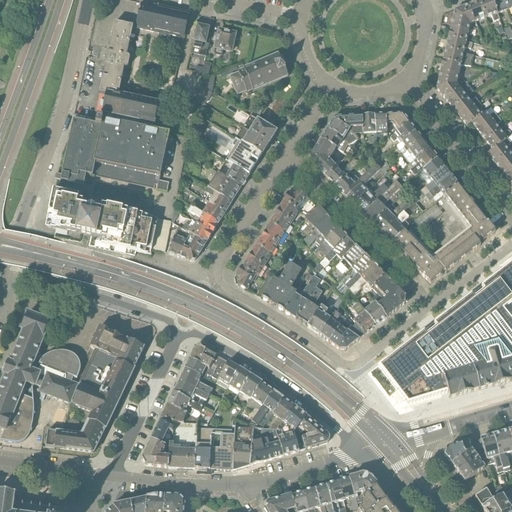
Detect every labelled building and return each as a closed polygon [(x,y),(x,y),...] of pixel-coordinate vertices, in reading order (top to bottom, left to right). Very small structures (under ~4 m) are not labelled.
[(499,21),(497,15),(491,0),(484,0),(479,2),(486,20),(492,17),(494,23),(499,21)] [(491,0),(497,15),(509,11),(504,0),(491,0)] [(474,24),(479,22),(486,20),(479,2),(472,5),(463,9),(466,17),(471,16),(474,24)] [(135,25),(133,35),(183,46),(185,37),(185,36),(190,14),(141,4),(136,26),(135,25)] [(470,28),(470,25),(474,24),(471,16),(466,17),(463,9),(455,12),(451,29),(459,30),(460,26),(470,28)] [(106,96),(119,95),(124,69),(126,69),(128,67),(130,59),(129,57),(127,57),(133,27),(115,23),(109,48),(107,48),(106,52),(102,52),(99,64),(103,65),(102,69),(105,70),(99,94),(106,96)] [(448,40),(466,43),(470,28),(460,26),(459,30),(451,29),(448,40)] [(198,27),(194,43),(192,54),(200,55),(201,50),(207,52),(209,44),(205,44),(209,29),(198,27)] [(219,31),(215,51),(214,55),(222,57),(223,53),(231,54),(235,35),(219,31)] [(446,52),(463,55),(465,49),(472,51),(473,45),(466,43),(448,40),(446,52)] [(443,62),(461,66),(471,69),(474,57),(463,55),(446,52),(443,62)] [(230,77),(238,96),(247,92),(247,93),(253,91),(253,92),(288,77),(279,54),(244,69),(244,70),(238,72),(239,74),(230,77)] [(195,73),(202,75),(205,63),(201,62),(200,68),(196,67),(195,73)] [(447,81),(457,83),(461,66),(443,62),(441,73),(449,75),(447,81)] [(202,75),(201,78),(207,76),(210,64),(205,63),(203,68),(202,75)] [(452,95),(459,89),(456,86),(457,83),(447,81),(449,75),(441,73),(437,90),(442,97),(450,91),(452,95)] [(215,80),(206,78),(204,87),(213,89),(215,80)] [(452,110),(467,98),(474,93),(467,84),(459,89),(452,95),(450,91),(442,97),(452,110)] [(199,99),(208,103),(214,92),(205,88),(199,99)] [(119,95),(106,96),(102,114),(155,126),(156,122),(155,122),(157,112),(166,113),(169,97),(158,95),(158,94),(139,90),(138,99),(119,95)] [(452,110),(459,119),(479,104),(475,99),(470,103),(467,98),(452,110)] [(467,128),(472,124),(486,113),(486,112),(485,113),(482,109),(482,108),(479,104),(459,119),(467,128)] [(472,124),(478,133),(498,118),(494,114),(489,117),(486,113),(472,124)] [(398,132),(409,123),(403,115),(386,116),(387,125),(392,125),(398,132)] [(375,117),(376,137),(388,136),(387,125),(386,116),(375,117)] [(333,123),(353,135),(353,132),(363,132),(362,117),(335,119),(333,123)] [(377,144),(376,137),(375,117),(362,117),(363,132),(363,135),(370,135),(371,144),(377,144)] [(243,129),(269,145),(276,133),(257,121),(256,121),(250,118),(243,129)] [(485,141),(500,130),(497,126),(501,123),(498,118),(478,133),(485,141)] [(96,158),(92,177),(153,190),(154,190),(166,193),(168,184),(159,182),(169,134),(97,119),(95,125),(89,156),(96,158)] [(85,175),(92,177),(96,158),(89,156),(95,125),(73,120),(62,176),(59,193),(81,197),(85,175)] [(357,140),(354,136),(353,135),(333,123),(328,131),(344,141),(347,145),(348,145),(357,140)] [(399,146),(402,144),(416,132),(409,123),(398,132),(390,139),(393,143),(395,142),(399,146)] [(269,145),(243,129),(236,140),(242,144),(262,156),(269,145)] [(493,151),(507,140),(511,136),(508,132),(504,136),(500,130),(485,141),(493,151)] [(322,140),(336,149),(337,150),(342,153),(347,145),(344,141),(328,131),(322,140)] [(399,152),(403,157),(423,141),(416,132),(402,144),(405,148),(399,152)] [(233,167),(249,177),(262,156),(242,144),(236,140),(236,139),(232,145),(235,147),(226,162),(233,167)] [(311,156),(312,160),(312,164),(325,177),(336,167),(340,163),(338,161),(332,156),(336,149),(322,140),(311,156)] [(495,164),(509,152),(506,148),(511,145),(507,140),(493,151),(488,155),(495,164)] [(409,165),(410,164),(430,149),(423,141),(403,157),(409,165)] [(413,168),(410,171),(415,178),(419,174),(423,171),(438,160),(430,149),(415,160),(418,164),(413,168)] [(495,164),(502,173),(511,165),(511,149),(509,152),(495,164)] [(336,167),(325,177),(335,187),(346,176),(359,163),(353,160),(341,172),(336,167)] [(438,160),(423,171),(426,175),(424,177),(428,182),(445,169),(438,160)] [(360,181),(344,196),(354,206),(367,193),(363,188),(379,172),(384,177),(387,174),(378,163),(360,181)] [(509,182),(511,180),(511,165),(502,173),(509,182)] [(224,178),(241,189),(249,177),(233,167),(229,173),(227,172),(224,178)] [(429,186),(421,192),(425,197),(451,177),(445,169),(428,182),(427,183),(429,186)] [(208,190),(231,205),(233,201),(234,201),(237,196),(236,196),(241,189),(224,178),(218,174),(208,190)] [(346,176),(335,187),(344,196),(360,181),(355,176),(350,181),(346,176)] [(436,203),(444,197),(458,186),(451,177),(425,197),(429,202),(433,199),(436,203)] [(387,192),(363,215),(373,225),(393,206),(406,194),(396,183),(387,192)] [(404,233),(392,244),(431,285),(442,277),(439,273),(443,270),(446,274),(480,247),(476,241),(480,238),(483,242),(495,233),(458,186),(444,197),(471,230),(433,261),(404,233)] [(367,193),(354,206),(363,215),(387,192),(382,187),(374,195),(369,191),(367,193)] [(231,205),(208,190),(207,190),(205,194),(209,196),(205,202),(209,204),(225,215),(229,208),(230,208),(231,205)] [(288,193),(283,201),(300,212),(310,201),(307,198),(300,191),(296,195),(292,196),(288,193)] [(81,236),(90,238),(88,247),(134,257),(135,252),(150,255),(158,219),(80,202),(81,197),(59,193),(54,192),(53,192),(45,228),(55,230),(53,239),(80,244),(81,236)] [(393,206),(373,225),(382,235),(414,203),(409,198),(397,210),(393,206)] [(277,213),(293,223),(300,212),(296,210),(296,209),(283,201),(283,202),(284,202),(277,213)] [(392,244),(404,233),(410,226),(405,222),(419,208),(415,203),(383,235),(392,244)] [(203,214),(218,224),(219,225),(221,222),(220,222),(225,215),(209,204),(203,214)] [(216,228),(218,224),(203,214),(194,209),(191,207),(188,212),(195,217),(192,222),(212,235),(216,228)] [(301,235),(306,240),(327,219),(318,209),(305,221),(310,226),(304,233),(301,235)] [(277,213),(270,224),(286,234),(293,223),(277,213)] [(306,240),(304,242),(310,248),(315,242),(319,246),(337,229),(327,219),(306,240)] [(298,220),(295,225),(297,227),(300,228),(301,227),(303,223),(298,220)] [(212,235),(192,222),(191,222),(188,227),(185,225),(183,230),(190,234),(206,245),(208,241),(208,242),(212,235)] [(270,225),(264,235),(279,245),(286,234),(270,224),(269,225),(270,225)] [(176,258),(180,259),(190,234),(183,230),(178,228),(175,237),(174,236),(173,238),(174,238),(168,254),(176,258)] [(319,246),(316,249),(325,259),(347,238),(337,229),(319,246)] [(190,234),(180,259),(184,261),(190,263),(196,261),(203,250),(202,250),(206,245),(190,234)] [(264,235),(257,246),(272,255),(279,245),(264,235)] [(325,259),(312,272),(317,276),(321,280),(322,281),(327,275),(323,271),(336,257),(341,262),(356,248),(347,238),(325,259)] [(256,246),(250,256),(266,266),(272,255),(257,246),(256,246)] [(341,262),(327,275),(336,285),(365,257),(356,248),(341,262)] [(243,267),(243,268),(256,276),(258,278),(259,277),(265,267),(266,266),(250,256),(249,257),(243,267)] [(336,285),(331,289),(342,299),(349,292),(375,267),(365,257),(336,285)] [(283,312),(296,294),(291,290),(302,272),(305,266),(300,260),(295,268),(289,265),(278,283),(273,279),(269,285),(261,299),(272,306),(283,312)] [(511,321),(503,311),(511,304),(511,262),(378,366),(397,392),(400,395),(408,405),(448,393),(450,400),(479,391),(493,387),(493,388),(510,383),(510,382),(511,381),(511,321)] [(375,267),(349,292),(355,297),(362,290),(367,294),(372,289),(385,277),(375,267)] [(241,268),(236,276),(240,279),(241,282),(239,286),(248,291),(253,282),(255,283),(258,278),(256,276),(243,268),(242,268),(241,268)] [(273,278),(268,275),(265,282),(269,284),(273,278)] [(385,277),(372,289),(384,301),(405,302),(405,298),(385,277)] [(296,294),(283,312),(296,320),(296,319),(297,319),(320,282),(314,278),(301,297),(296,294)] [(320,282),(297,319),(307,327),(307,328),(322,307),(324,303),(319,300),(322,294),(318,291),(323,282),(322,281),(321,280),(320,282)] [(261,299),(269,285),(264,282),(256,296),(261,299)] [(377,306),(387,319),(405,305),(405,302),(384,301),(377,306)] [(365,306),(361,309),(364,312),(376,327),(387,319),(377,306),(375,303),(367,309),(365,306)] [(354,309),(352,310),(358,319),(354,322),(365,336),(376,327),(364,312),(361,309),(359,305),(354,309)] [(307,328),(318,336),(333,316),(328,312),(322,307),(307,328)] [(333,316),(318,336),(331,345),(347,322),(335,313),(333,316)] [(74,398),(76,394),(74,393),(77,385),(71,382),(73,378),(77,380),(80,373),(80,371),(80,368),(80,366),(80,364),(79,361),(77,359),(76,358),(74,356),(73,355),(71,354),(67,353),(63,352),(61,352),(58,352),(54,353),(49,355),(47,356),(44,358),(42,360),(41,361),(38,360),(40,354),(38,352),(49,324),(28,315),(21,331),(24,332),(11,365),(9,364),(5,376),(6,376),(0,392),(0,430),(4,432),(0,441),(14,444),(18,444),(22,442),(25,440),(28,438),(31,434),(33,431),(34,427),(37,414),(37,401),(35,387),(40,389),(38,394),(68,405),(71,397),(74,398)] [(346,351),(365,336),(354,322),(352,318),(347,322),(331,345),(339,351),(346,351)] [(76,394),(74,398),(70,407),(77,409),(77,408),(89,413),(87,418),(89,419),(83,433),(82,432),(81,435),(76,434),(76,435),(48,431),(46,447),(94,453),(143,352),(145,348),(127,339),(126,342),(122,340),(122,338),(101,327),(91,347),(96,350),(79,386),(80,387),(77,394),(76,394)] [(212,378),(218,381),(228,363),(201,349),(194,351),(190,360),(215,373),(212,378)] [(204,375),(212,378),(215,373),(190,360),(184,371),(202,379),(204,375)] [(216,384),(227,390),(240,370),(228,363),(218,381),(216,384)] [(237,397),(238,395),(250,377),(240,370),(227,390),(237,397)] [(179,383),(209,397),(213,391),(199,384),(202,379),(184,371),(179,383)] [(238,395),(249,402),(261,384),(250,377),(238,395)] [(206,403),(209,397),(179,383),(173,394),(198,406),(200,400),(206,403)] [(260,407),(262,408),(273,393),(261,384),(249,402),(244,408),(249,410),(253,405),(258,410),(260,407)] [(262,430),(272,416),(284,401),(273,393),(262,408),(247,428),(247,429),(254,430),(262,430)] [(215,413),(198,406),(173,394),(168,406),(191,417),(193,412),(204,417),(208,418),(211,419),(215,413)] [(276,432),(277,431),(294,409),(284,401),(272,416),(277,419),(269,430),(276,432)] [(172,424),(197,426),(198,420),(191,417),(168,406),(160,423),(173,429),(172,424)] [(307,419),(294,409),(277,431),(294,436),(307,419)] [(294,436),(297,445),(306,433),(310,437),(316,437),(320,431),(307,419),(294,436)] [(151,441),(162,446),(167,436),(168,436),(170,433),(173,434),(173,429),(160,423),(151,441)] [(233,473),(250,468),(254,430),(247,429),(247,428),(236,423),(236,432),(235,441),(234,459),(233,473)] [(169,469),(187,470),(195,471),(196,451),(197,436),(197,426),(172,424),(173,429),(173,434),(173,444),(169,444),(169,458),(169,469)] [(197,426),(197,436),(196,451),(210,452),(210,459),(209,471),(233,473),(234,459),(235,441),(236,432),(210,431),(210,427),(197,426)] [(274,461),(284,458),(276,432),(269,430),(262,430),(254,430),(250,468),(274,461)] [(300,453),(297,445),(294,436),(277,431),(276,432),(284,458),(300,453)] [(297,445),(300,453),(326,445),(328,444),(329,439),(329,438),(320,431),(316,437),(310,437),(306,433),(297,445)] [(511,442),(509,431),(492,436),(504,473),(510,471),(510,469),(507,460),(506,456),(511,454),(511,442)] [(498,475),(504,473),(492,436),(480,440),(482,447),(485,456),(488,467),(494,465),(496,471),(497,470),(498,475)] [(444,456),(451,465),(471,450),(482,447),(480,440),(446,450),(444,456)] [(160,455),(162,456),(166,447),(162,446),(151,441),(142,460),(145,466),(153,467),(160,455)] [(471,450),(451,465),(465,483),(485,468),(479,460),(485,456),(482,447),(471,450)] [(195,471),(209,471),(210,459),(210,452),(196,451),(195,471)] [(153,467),(169,469),(169,458),(162,458),(162,456),(160,455),(153,467)] [(349,479),(357,507),(359,506),(361,500),(376,485),(370,478),(363,475),(349,479)] [(357,511),(358,511),(357,507),(349,479),(337,483),(343,503),(349,502),(352,511),(357,511)] [(326,486),(333,511),(346,511),(342,511),(340,511),(338,504),(343,503),(337,483),(326,486)] [(395,511),(392,508),(386,500),(387,499),(376,485),(361,500),(359,506),(357,507),(358,511),(395,511)] [(486,490),(475,498),(482,509),(483,511),(509,511),(510,511),(511,510),(511,496),(505,501),(503,497),(510,493),(506,486),(496,493),(494,485),(486,490)] [(333,511),(326,486),(314,490),(320,509),(321,511),(333,511)] [(314,511),(315,511),(320,509),(314,490),(303,493),(308,511),(314,511)] [(63,511),(61,511),(61,509),(60,509),(59,511),(51,510),(51,508),(50,508),(49,510),(41,509),(42,507),(40,506),(40,509),(33,508),(33,505),(32,505),(31,508),(24,507),(24,504),(23,504),(22,506),(15,505),(16,498),(18,498),(18,497),(15,496),(15,493),(14,493),(14,496),(11,495),(11,494),(12,494),(12,493),(10,494),(9,494),(9,493),(3,492),(3,493),(2,493),(1,491),(0,492),(1,493),(1,494),(0,494),(0,511),(63,511)] [(308,511),(303,493),(291,497),(295,511),(308,511)] [(145,499),(144,511),(163,511),(165,497),(157,497),(145,499)] [(163,511),(182,511),(183,510),(184,503),(179,498),(165,497),(163,511)] [(295,511),(291,497),(266,504),(264,509),(265,511),(295,511)] [(132,511),(144,511),(145,499),(130,502),(132,511)] [(132,511),(130,502),(113,506),(117,511),(132,511)]
